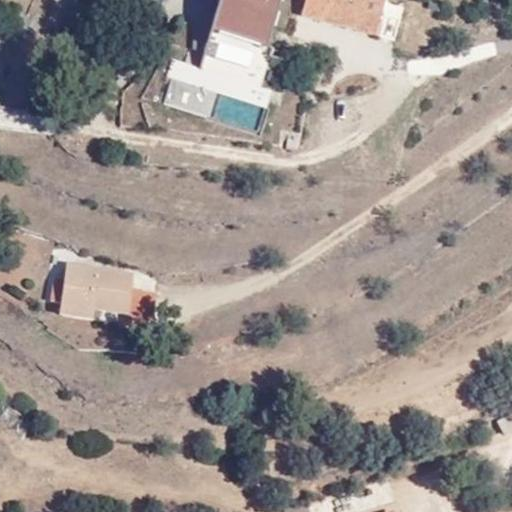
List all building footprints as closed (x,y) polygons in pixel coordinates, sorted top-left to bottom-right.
[(281,0),(218,0),(209,31),(237,41),(230,62),(235,63),(234,68),(283,84),(290,59),(268,51),(281,0)] [(383,0),(304,0),(300,15),(373,37),(383,0)] [(60,312),(94,317),(127,321),(125,334),(154,338),(157,300),(132,297),(133,284),(66,274),(60,312)] [(91,327),(94,317),(60,312),(58,323),(91,327)] [(511,413),(497,421),(505,437),(511,433),(511,413)] [(284,511),(359,511),(395,501),(388,478),(284,510),(284,511)]
